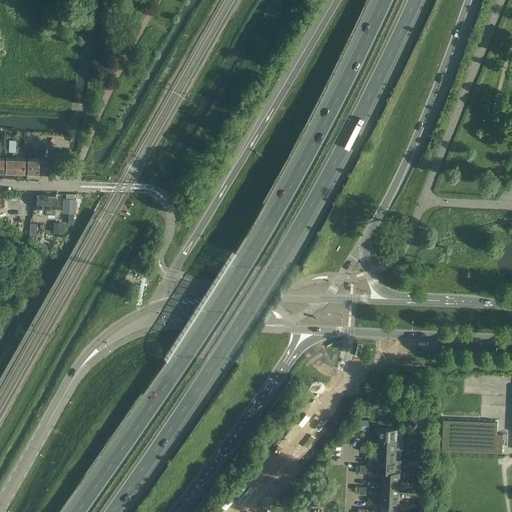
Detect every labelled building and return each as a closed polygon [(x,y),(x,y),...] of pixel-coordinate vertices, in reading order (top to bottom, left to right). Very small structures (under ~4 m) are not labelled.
[(15,173),(16,158),(6,158),(5,172),(15,173)] [(16,158),(15,173),(24,173),(25,158),(16,158)] [(39,159),(27,159),(26,173),(38,174),(39,159)] [(55,196),(46,195),(36,195),(35,212),(54,213),(55,196)] [(441,443),(501,446),(501,428),(496,427),(496,416),(442,413),(441,443)] [(378,437),(401,438),(402,427),(379,426),(378,437)] [(378,437),(378,448),(396,449),(402,449),(403,438),(401,438),(378,437)] [(378,448),(377,459),(396,460),(396,449),(378,448)] [(396,460),(377,459),(377,470),(382,470),(395,471),(395,470),(400,470),(400,460),(396,460)] [(382,470),(381,481),(399,482),(400,470),(395,470),(395,471),(382,470)] [(381,481),(381,492),(399,492),(399,482),(381,481)] [(398,503),(399,492),(381,492),(380,502),(398,503)] [(398,511),(398,503),(380,502),(379,511),(398,511)]
